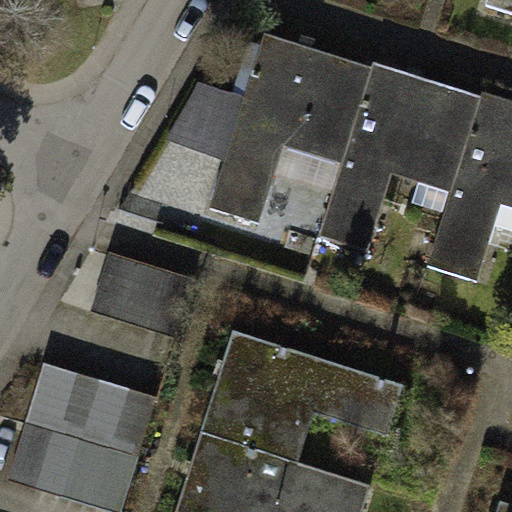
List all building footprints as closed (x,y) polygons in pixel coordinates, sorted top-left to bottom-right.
[(511,0),(501,0),(499,9),(511,12),(511,0)] [(511,118),(273,47),(226,202),(267,214),(286,153),(355,173),(333,245),(384,261),(405,193),(445,205),(427,265),(493,284),(511,223),(511,222),(511,118)] [(191,289),(115,264),(98,315),(174,340),(191,289)] [(235,329),(180,511),(287,511),(289,508),(301,511),(379,511),(388,483),(318,462),(328,427),(405,449),(424,384),(235,329)] [(131,511),(163,403),(48,371),(15,485),(109,511),(131,511)]
